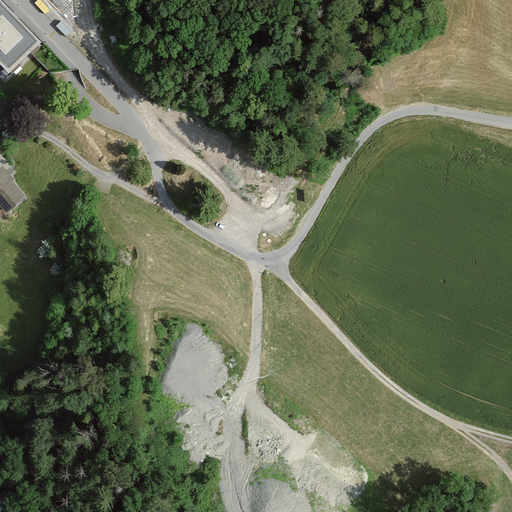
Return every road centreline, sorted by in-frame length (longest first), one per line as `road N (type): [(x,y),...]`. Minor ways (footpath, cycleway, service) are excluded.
road 1 (unclassified): [(511,122),(420,108),(393,114),(353,151),(301,243),(277,260),(257,261),(166,204),(132,116),(20,0)]
road 2 (track): [(277,260),(395,387),(458,427),(511,440)]
